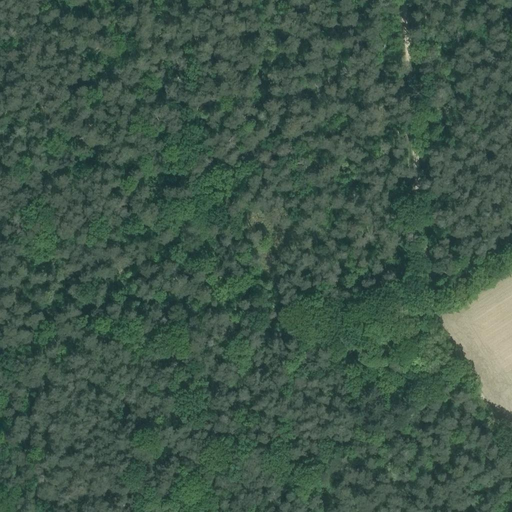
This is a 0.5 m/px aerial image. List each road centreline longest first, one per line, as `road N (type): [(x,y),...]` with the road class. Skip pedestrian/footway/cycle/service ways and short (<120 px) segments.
road 1 (track): [(411,0),(436,318),(511,437)]
road 2 (track): [(0,358),(64,341),(424,309),(433,293)]
